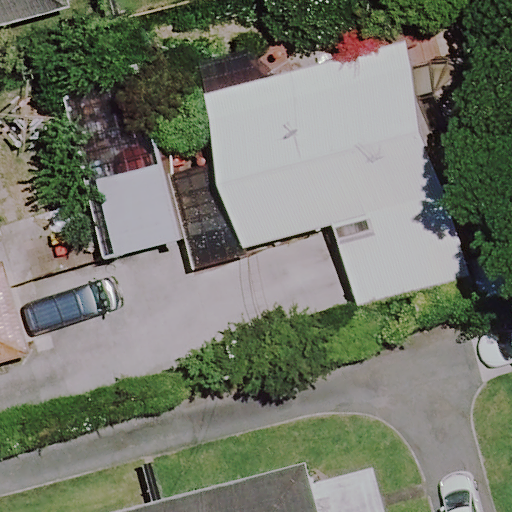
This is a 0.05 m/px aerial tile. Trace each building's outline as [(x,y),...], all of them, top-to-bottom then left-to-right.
[(0,0),(0,34),(85,12),(81,0),(0,0)] [(265,246),(351,226),(367,296),(502,265),(486,194),(449,39),(228,91),(265,246)] [(157,71),(70,92),(115,275),(202,254),(157,71)] [(0,257),(0,372),(47,359),(18,252),(0,257)] [(426,511),(412,454),(336,473),(181,511),(426,511)]
